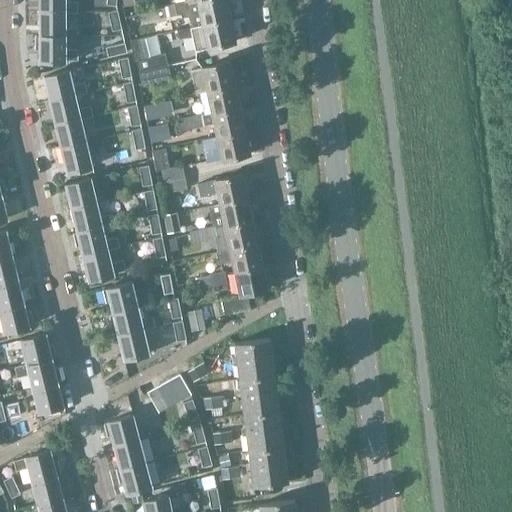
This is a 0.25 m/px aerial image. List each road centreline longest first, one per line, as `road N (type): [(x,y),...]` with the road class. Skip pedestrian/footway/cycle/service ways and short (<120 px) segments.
road 1 (residential): [(102,511),(7,68),(9,0)]
road 2 (tertiary): [(382,511),(317,0)]
road 3 (residential): [(253,0),(311,511)]
